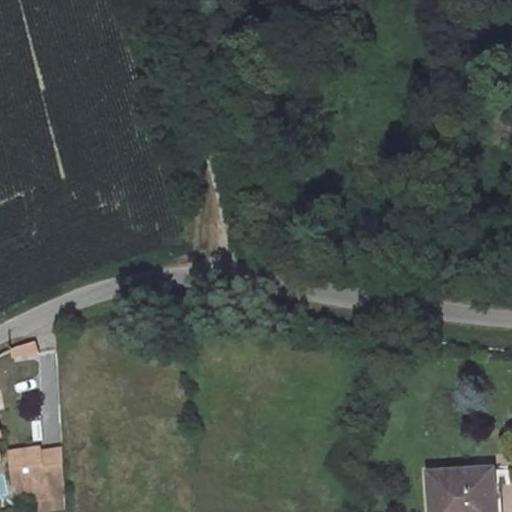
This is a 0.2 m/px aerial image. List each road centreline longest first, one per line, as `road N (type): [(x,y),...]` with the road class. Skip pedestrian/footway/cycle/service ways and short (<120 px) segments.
road 1 (unclassified): [(511,316),(223,273),(165,274),(0,336)]
road 2 (track): [(168,0),(219,200),(223,273)]
